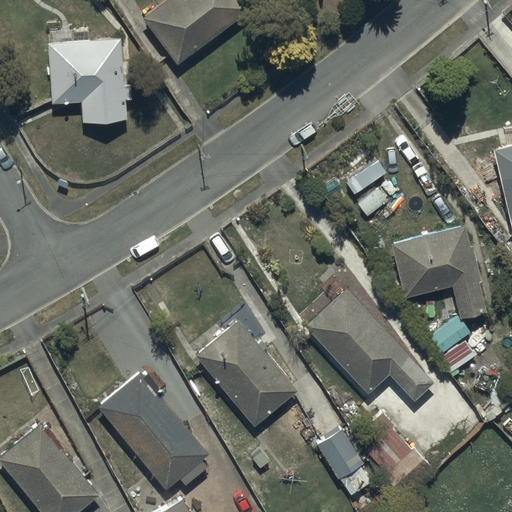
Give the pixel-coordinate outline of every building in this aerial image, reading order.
[(154,0),(139,11),(173,57),(248,2),(246,0),(154,0)] [(266,0),(273,8),(283,0),(266,0)] [(87,21),(46,23),(50,97),(78,95),(79,114),(123,112),(119,33),(88,35),(87,21)] [(511,137),(490,143),(510,231),(511,230),(511,137)] [(461,219),(387,236),(399,292),(450,281),(457,309),(480,304),(461,219)] [(430,376),(342,280),(300,318),(364,388),(386,368),(410,394),(430,376)] [(237,313),(192,349),(250,421),(295,385),(237,313)] [(137,366),(94,400),(162,484),(176,473),(182,480),(205,461),(199,454),(205,449),(137,366)] [(380,430),(362,446),(399,490),(430,464),(380,405),(367,415),(380,430)] [(37,417),(0,446),(0,457),(42,511),(66,511),(95,490),(37,417)] [(338,423),(313,438),(334,473),(359,458),(338,423)] [(188,511),(178,494),(146,511),(188,511)]
